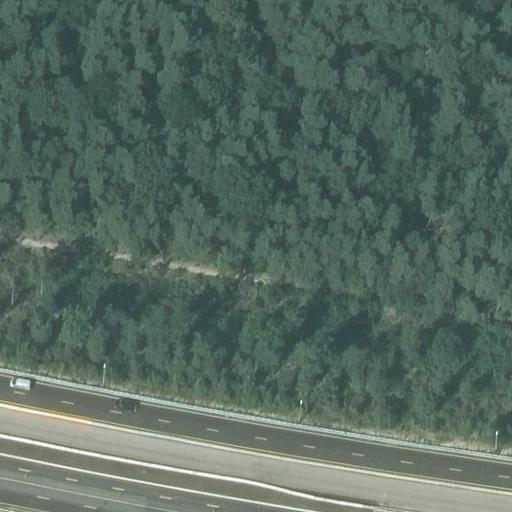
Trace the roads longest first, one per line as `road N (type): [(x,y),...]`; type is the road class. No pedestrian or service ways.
road 1 (motorway): [(511,501),(0,412)]
road 2 (motorway): [(0,474),(187,511)]
road 3 (unknown): [(9,135),(8,0)]
